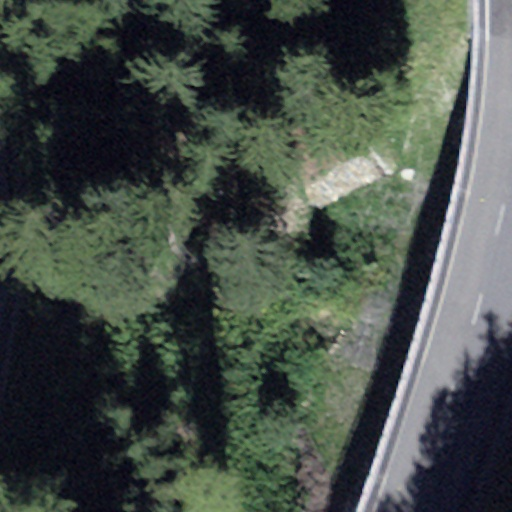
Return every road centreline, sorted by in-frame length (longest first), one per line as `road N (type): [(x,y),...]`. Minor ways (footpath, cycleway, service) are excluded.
road 1 (primary): [(436,511),(511,333)]
road 2 (track): [(0,330),(17,255),(0,163)]
